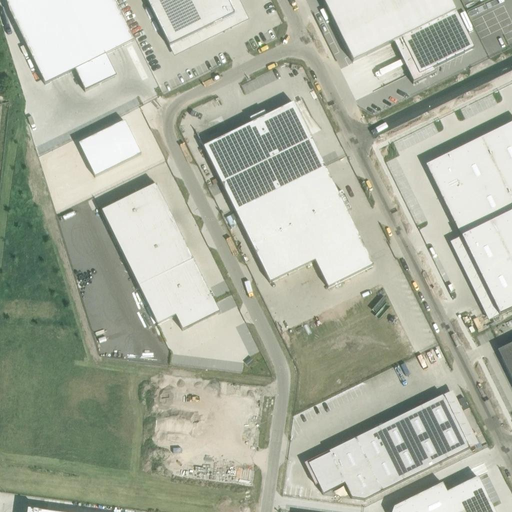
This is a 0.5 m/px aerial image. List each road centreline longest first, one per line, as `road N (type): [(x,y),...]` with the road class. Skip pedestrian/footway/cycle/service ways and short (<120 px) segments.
road 1 (unclassified): [(304,41),(175,102),(165,115),(284,374),(266,511)]
road 2 (unclassified): [(504,447),(354,140)]
road 3 (unknown): [(273,462),(459,354)]
road 4 (unclassified): [(354,140),(511,63)]
